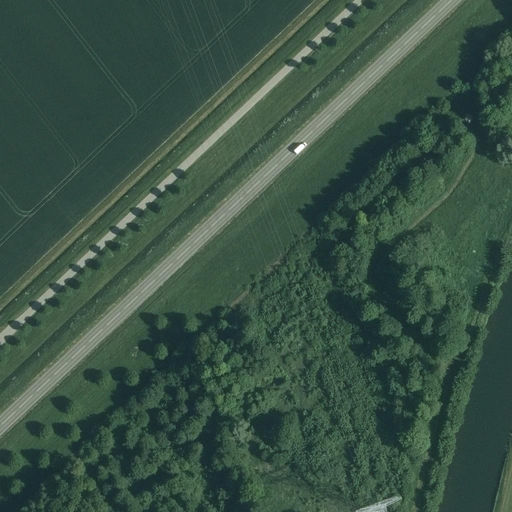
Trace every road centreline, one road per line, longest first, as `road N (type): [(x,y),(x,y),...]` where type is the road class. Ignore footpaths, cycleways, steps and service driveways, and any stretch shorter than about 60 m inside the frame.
road 1 (trunk): [(0,423),(451,0)]
road 2 (unclassified): [(0,339),(359,0)]
road 3 (track): [(467,118),(474,151),(454,186),(378,255),(369,273),(443,363),(412,511)]
